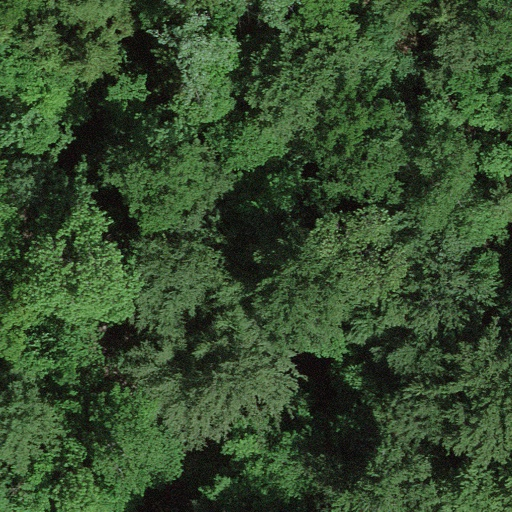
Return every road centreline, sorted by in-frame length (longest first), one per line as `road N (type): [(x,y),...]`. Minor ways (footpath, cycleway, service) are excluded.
road 1 (track): [(511,258),(174,442)]
road 2 (track): [(0,195),(41,223),(174,442),(188,511)]
